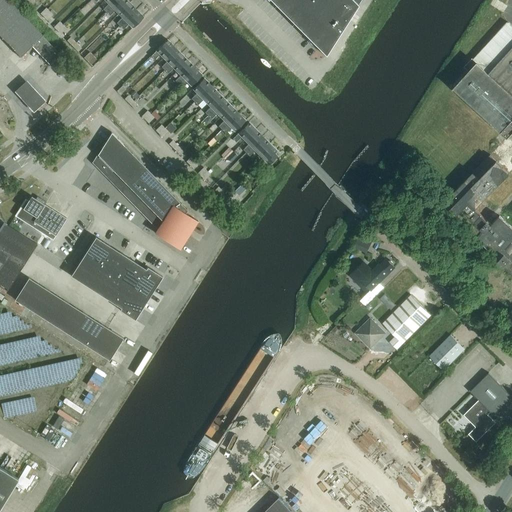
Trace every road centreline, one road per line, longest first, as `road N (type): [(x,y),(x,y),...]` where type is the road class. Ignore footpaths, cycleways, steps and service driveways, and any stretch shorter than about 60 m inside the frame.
road 1 (unclassified): [(207,511),(210,489),(292,360),(313,353),(370,381),(495,505)]
road 2 (secondary): [(0,174),(51,137),(166,15)]
road 3 (residential): [(511,366),(405,258)]
